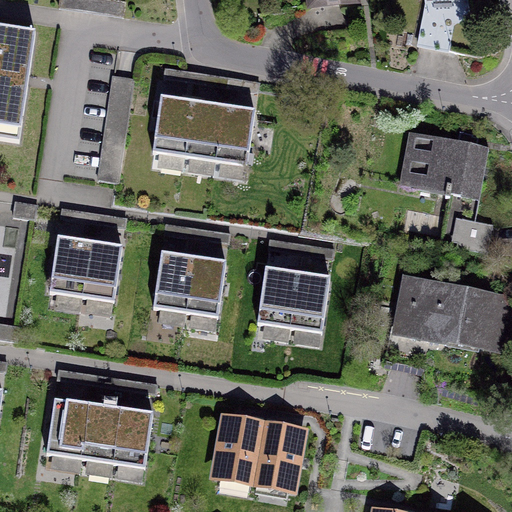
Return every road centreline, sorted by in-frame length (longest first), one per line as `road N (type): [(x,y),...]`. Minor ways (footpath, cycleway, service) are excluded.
road 1 (residential): [(198,0),(205,36),(216,47),(511,101)]
road 2 (residential): [(283,396),(511,439)]
